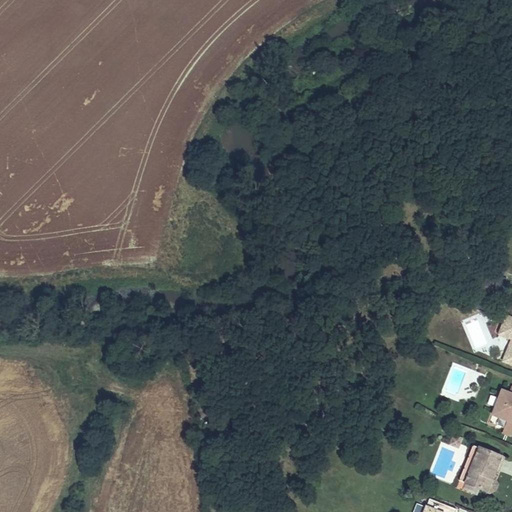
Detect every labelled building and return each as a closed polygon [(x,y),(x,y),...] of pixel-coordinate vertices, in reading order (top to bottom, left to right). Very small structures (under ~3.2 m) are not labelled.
[(502,332),(508,335),(511,325),(511,312),(502,332)] [(509,421),(511,422),(511,386),(506,384),(497,408),(511,414),(509,421)] [(455,440),(459,430),(453,428),(449,439),(455,440)] [(463,431),(459,430),(455,440),(459,442),(463,431)] [(460,476),(468,479),(481,445),(473,442),(460,476)] [(481,445),(468,479),(489,487),(497,485),(499,482),(499,477),(497,474),(492,472),(495,465),(499,467),(504,454),(481,445)] [(460,511),(461,511),(433,500),(429,511),(460,511)]
